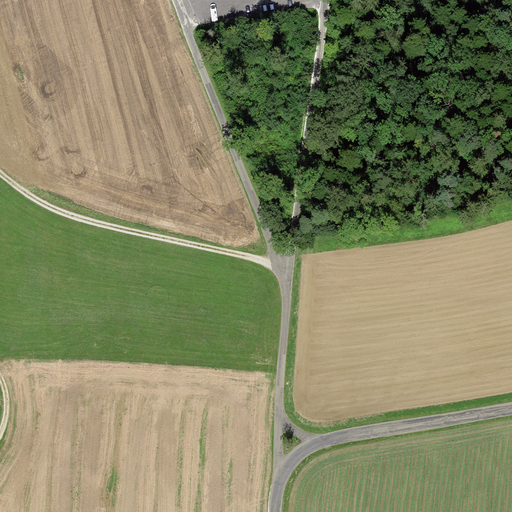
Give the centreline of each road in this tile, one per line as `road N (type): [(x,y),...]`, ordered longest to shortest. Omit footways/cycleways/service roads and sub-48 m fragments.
road 1 (track): [(284,275),(250,256),(70,215),(0,175)]
road 2 (track): [(173,0),(284,275)]
road 3 (tertiary): [(312,444),(511,409)]
road 4 (unclassified): [(278,424),(284,275)]
